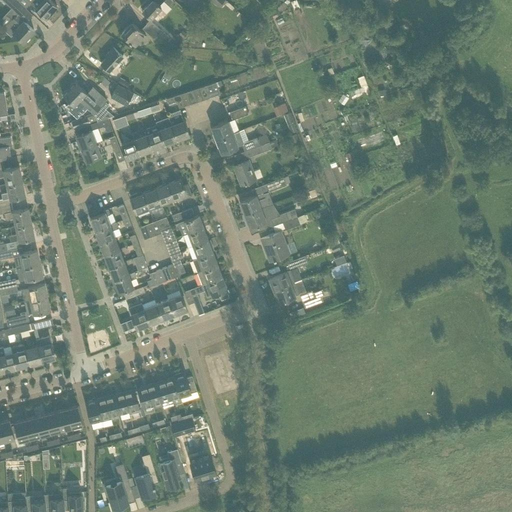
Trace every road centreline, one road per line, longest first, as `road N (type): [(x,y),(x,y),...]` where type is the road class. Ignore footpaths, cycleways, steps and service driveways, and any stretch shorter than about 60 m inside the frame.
road 1 (residential): [(186,332),(230,477),(157,511)]
road 2 (unclassified): [(192,159),(251,310),(186,332)]
road 3 (track): [(251,310),(267,511)]
road 4 (unclassified): [(84,371),(50,208)]
road 5 (unclassified): [(50,208),(192,159)]
road 6 (unclassified): [(50,208),(22,67)]
